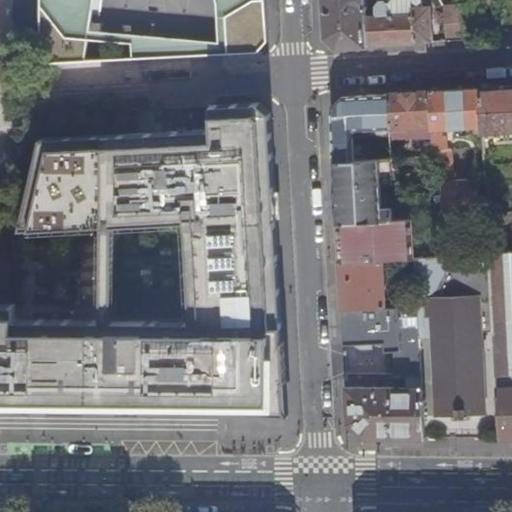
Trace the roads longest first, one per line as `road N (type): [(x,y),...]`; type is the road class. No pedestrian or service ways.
road 1 (residential): [(293,73),(322,487)]
road 2 (primary): [(0,483),(322,487)]
road 3 (residential): [(59,88),(293,73)]
road 4 (residential): [(293,73),(511,58)]
road 5 (primary): [(322,487),(511,489)]
